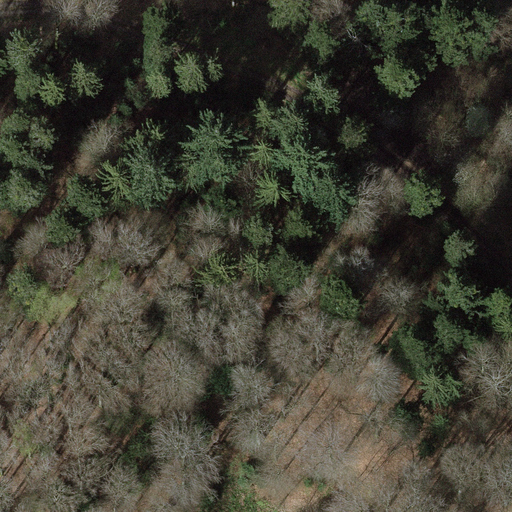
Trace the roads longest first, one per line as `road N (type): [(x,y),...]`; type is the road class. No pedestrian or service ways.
road 1 (track): [(397,164),(292,220),(163,273),(52,299),(16,368),(20,511)]
road 2 (track): [(0,19),(43,13),(213,54),(350,123),(511,269)]
